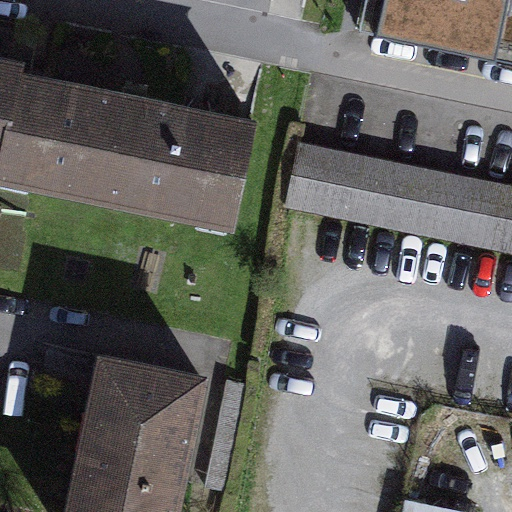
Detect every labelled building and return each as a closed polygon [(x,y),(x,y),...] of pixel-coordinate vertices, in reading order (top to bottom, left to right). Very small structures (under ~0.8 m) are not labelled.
[(511,71),(511,0),(407,0),(398,48),(511,71)] [(240,119),(4,76),(0,94),(0,184),(226,227),(240,119)] [(511,198),(305,159),(294,216),(511,258),(511,198)] [(174,511),(201,377),(106,359),(76,511),(174,511)] [(395,511),(469,511),(470,503),(397,496),(395,511)]
